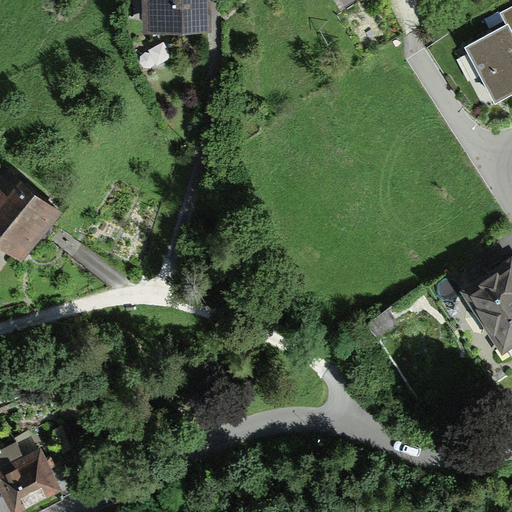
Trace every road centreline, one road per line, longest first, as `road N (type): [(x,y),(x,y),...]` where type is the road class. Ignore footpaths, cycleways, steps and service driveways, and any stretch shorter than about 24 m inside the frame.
road 1 (residential): [(0,324),(157,291),(325,367),(345,412)]
road 2 (residential): [(70,511),(266,423),(345,412)]
road 3 (residential): [(345,412),(386,444),(435,458),(511,450)]
road 4 (residential): [(480,153),(416,53),(411,24)]
